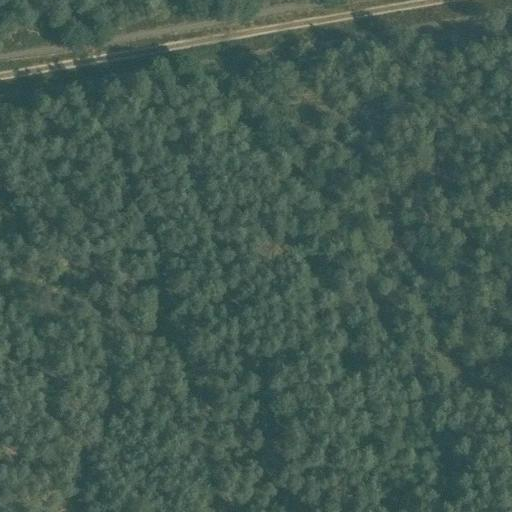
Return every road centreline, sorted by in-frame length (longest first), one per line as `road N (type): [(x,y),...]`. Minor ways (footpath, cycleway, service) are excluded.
road 1 (unknown): [(511,10),(0,97)]
road 2 (track): [(0,75),(449,0)]
